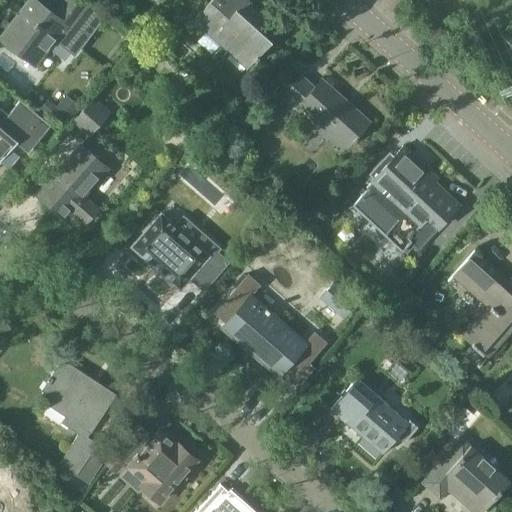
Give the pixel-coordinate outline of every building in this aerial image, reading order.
[(34,0),(28,0),(0,37),(0,38),(34,65),(53,40),(74,56),(105,16),(93,6),(84,0),(67,0),(56,15),(34,0)] [(248,0),(212,0),(193,21),(206,32),(198,41),(212,53),(220,44),(247,69),(272,42),(262,32),(272,20),(248,0)] [(151,55),(150,58),(151,61),(152,63),(155,64),(158,63),(160,61),(161,58),(160,56),(158,54),(156,53),(153,53),(151,55)] [(345,148),(369,121),(323,78),(314,87),(301,76),(283,97),(296,109),(300,106),(345,148)] [(47,99),(41,107),(65,126),(81,106),(65,94),(56,106),(47,99)] [(90,135),(106,117),(98,110),(102,105),(94,98),(74,120),(90,135)] [(0,108),(0,160),(16,141),(29,152),(51,126),(20,100),(8,115),(0,108)] [(85,223),(98,209),(83,195),(107,168),(81,145),(37,194),(64,217),(70,210),(85,223)] [(437,178),(402,145),(393,155),(389,151),(368,173),(373,178),(366,186),(368,188),(352,205),(370,221),(402,251),(410,242),(418,249),(459,205),(433,181),(437,178)] [(337,193),(329,202),(337,209),(345,200),(337,193)] [(134,244),(132,246),(134,247),(178,286),(180,287),(189,277),(200,287),(203,289),(204,288),(228,261),(216,251),(219,248),(200,231),(191,241),(173,225),(162,215),(161,214),(159,215),(134,244)] [(487,357),(511,329),(511,285),(474,252),(454,273),(490,307),(464,336),(472,343),(471,345),(471,346),(481,355),(483,353),(487,357)] [(248,273),(213,313),(226,323),(223,326),(278,374),(281,371),(293,381),(327,342),(314,331),(303,343),(250,296),(261,284),(248,273)] [(334,280),(319,297),(342,318),(358,301),(334,280)] [(471,346),(463,354),(473,364),(481,355),(471,346)] [(114,395),(73,368),(61,360),(41,390),(53,398),(48,405),(64,416),(61,422),(78,433),(58,464),(86,483),(106,453),(94,446),(96,443),(85,435),(88,430),(90,431),(114,395)] [(409,420),(407,423),(357,378),(330,408),(381,453),(396,436),(403,442),(416,427),(409,420)] [(467,406),(473,412),(477,412),(482,405),(474,398),(467,406)] [(138,424),(105,461),(109,465),(111,467),(112,467),(116,471),(124,461),(129,465),(127,467),(128,468),(129,467),(134,471),(140,476),(139,476),(144,481),(140,485),(143,487),(149,492),(150,494),(150,493),(151,493),(151,494),(156,498),(156,499),(158,501),(164,494),(169,488),(176,481),(179,484),(192,470),(188,467),(195,459),(177,443),(176,445),(159,430),(151,439),(147,435),(148,433),(146,432),(139,426),(138,424)] [(508,480),(470,445),(461,437),(457,442),(420,483),(439,499),(455,482),(469,494),(463,500),(476,511),(478,511),(483,507),(485,509),(500,492),(498,490),(508,480)] [(220,484),(194,511),(256,511),(230,489),(229,490),(230,491),(228,492),(226,491),(221,486),(221,485),(220,484)] [(63,505),(71,510),(77,503),(69,497),(63,505)]
